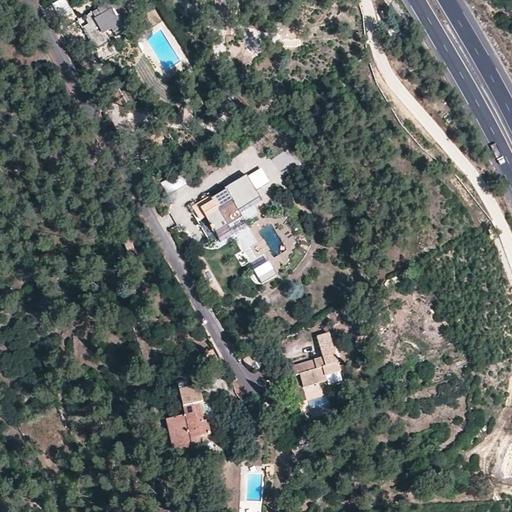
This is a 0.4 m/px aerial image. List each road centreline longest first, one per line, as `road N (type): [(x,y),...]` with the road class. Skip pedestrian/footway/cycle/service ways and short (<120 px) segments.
road 1 (residential): [(29,0),(252,399)]
road 2 (primary): [(415,0),(511,170)]
road 3 (primary): [(511,116),(444,0)]
